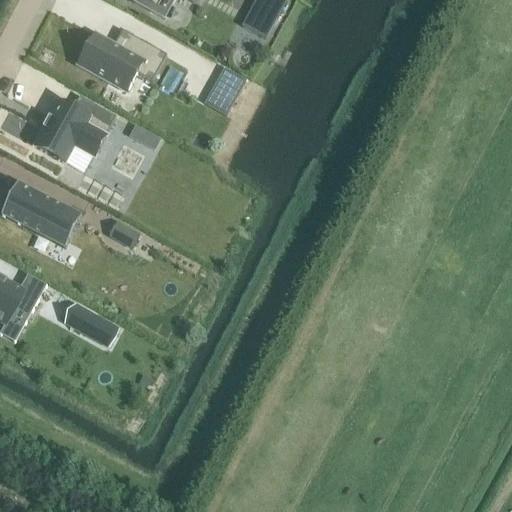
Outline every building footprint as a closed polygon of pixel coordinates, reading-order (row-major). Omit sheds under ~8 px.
[(135,0),(133,5),(149,14),(163,21),(175,0),(187,0),(191,2),(191,0),(135,0)] [(277,0),(258,0),(241,32),(265,45),(287,5),(277,0)] [(95,39),(78,69),(127,96),(137,78),(152,86),(167,59),(122,34),(121,35),(127,39),(122,47),(117,44),(114,49),(95,39)] [(224,73),(205,108),(226,119),(245,85),(224,73)] [(60,106),(35,151),(64,167),(65,166),(84,177),(93,160),(94,161),(116,121),(79,101),(73,113),(60,106)] [(136,129),(130,141),(140,146),(146,135),(136,129)] [(18,187),(1,219),(53,245),(69,213),(18,187)] [(118,226),(110,241),(131,252),(139,238),(118,226)] [(38,303),(0,282),(0,325),(6,329),(18,308),(32,315),(38,303)] [(76,309),(66,327),(108,350),(118,333),(76,309)]
